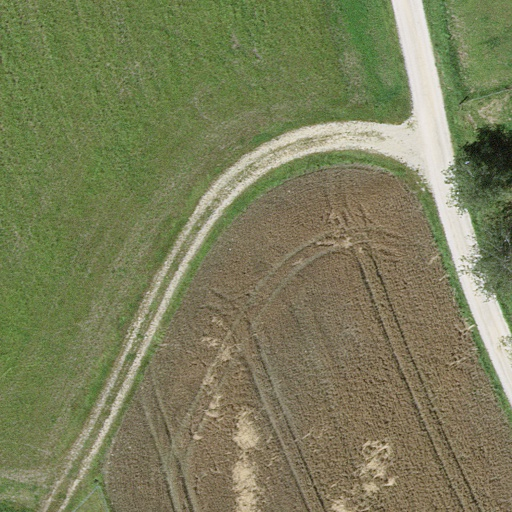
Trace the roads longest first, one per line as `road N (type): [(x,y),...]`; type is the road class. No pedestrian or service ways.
road 1 (track): [(52,511),(201,213),(269,156),(301,141),(435,157)]
road 2 (track): [(400,0),(466,259),(511,365)]
